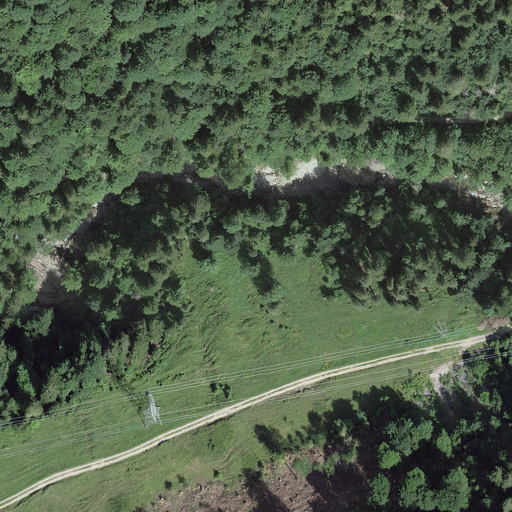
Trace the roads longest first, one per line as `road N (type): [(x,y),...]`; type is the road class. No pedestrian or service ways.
road 1 (track): [(511,327),(309,377),(0,505)]
road 2 (track): [(0,208),(13,210),(58,185),(93,149),(135,129),(286,131),(469,120),(511,107)]
